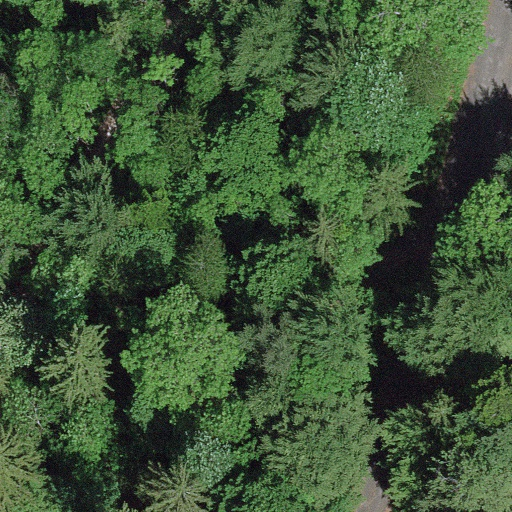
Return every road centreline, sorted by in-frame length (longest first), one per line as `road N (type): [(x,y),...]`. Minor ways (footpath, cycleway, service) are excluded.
road 1 (unclassified): [(511,9),(369,511)]
road 2 (track): [(0,342),(220,0)]
